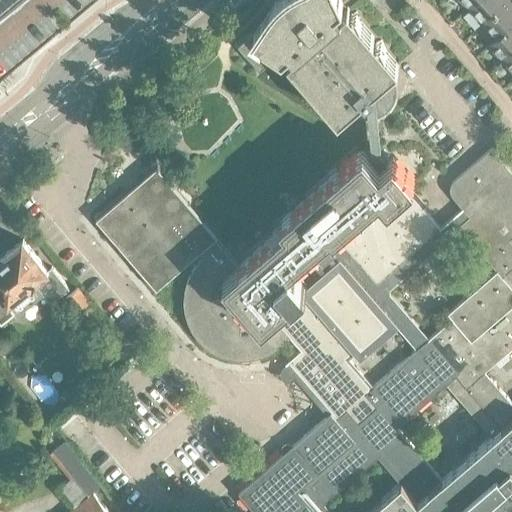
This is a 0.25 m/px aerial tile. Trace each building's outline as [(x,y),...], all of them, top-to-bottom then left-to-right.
[(341,11),(336,6),(342,0),(276,0),(270,8),(264,17),(254,31),(237,45),(259,71),(289,46),(294,52),(291,54),(305,71),(301,74),(313,88),(317,85),(330,99),(326,103),(338,116),(347,109),(348,110),(350,112),(352,114),(354,115),(356,116),(359,117),(361,118),(363,118),(366,118),(368,118),(371,118),(373,118),(376,117),(378,117),(380,116),(382,114),(384,113),(386,112),(388,110),(390,108),(391,106),(392,104),(394,102),(394,100),(395,97),(396,95),(396,92),(396,90),(396,88),(396,85),(395,83),(394,81),(393,78),(392,76),(391,74),(389,72),(398,65),(386,51),(383,54),(370,39),(374,36),(362,22),(358,26),(344,9),(341,11)] [(461,0),(469,8),(477,0),(461,0)] [(477,0),(469,8),(482,23),(507,0),(477,0)] [(507,0),(482,23),(495,37),(496,38),(511,23),(511,3),(509,0),(507,0)] [(488,44),(503,60),(511,51),(511,23),(496,38),(495,37),(488,44)] [(511,51),(503,60),(511,70),(511,51)] [(187,106),(191,117),(204,111),(200,100),(187,106)] [(511,511),(511,403),(484,371),(511,346),(511,172),(491,148),(453,181),(450,185),(450,191),(452,195),(462,207),(439,227),(422,207),(405,188),(413,181),(392,156),(380,167),(363,147),(281,218),(285,223),(240,262),(157,166),(96,218),(157,288),(200,250),(204,255),(196,265),(189,276),(186,289),(185,302),(187,315),(192,327),(199,337),(209,346),(220,352),(232,356),(245,357),(258,355),(270,351),(281,344),(290,336),(301,349),(285,362),(286,363),(288,362),(331,411),(238,490),(244,497),(256,511),(511,511)] [(51,266),(47,269),(22,239),(10,249),(9,249),(0,255),(0,319),(1,321),(14,311),(16,315),(43,293),(51,302),(69,287),(51,266)] [(104,322),(89,305),(91,304),(77,286),(66,295),(95,330),(104,322)] [(0,353),(9,347),(0,336),(0,353)] [(68,511),(109,511),(93,492),(68,511)]
